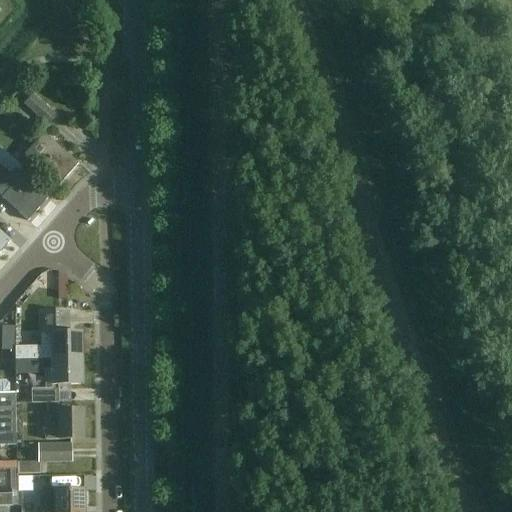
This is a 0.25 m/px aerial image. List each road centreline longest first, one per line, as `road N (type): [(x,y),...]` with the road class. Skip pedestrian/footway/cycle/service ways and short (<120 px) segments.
road 1 (tertiary): [(142,511),(140,192)]
road 2 (residential): [(110,511),(106,295),(54,243)]
road 3 (tertiary): [(140,192),(134,0)]
